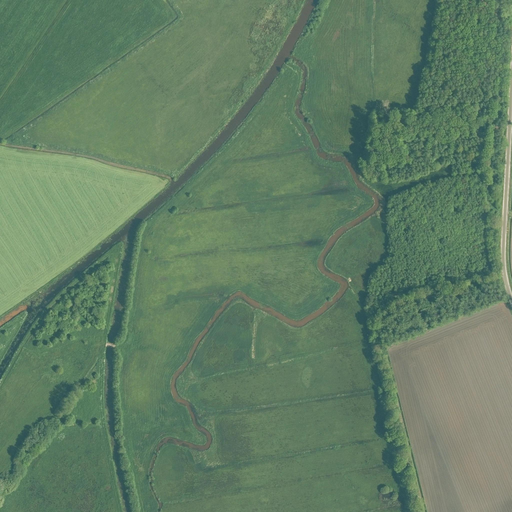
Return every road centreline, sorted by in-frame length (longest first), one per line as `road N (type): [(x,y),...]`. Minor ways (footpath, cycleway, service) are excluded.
road 1 (track): [(0,386),(41,317),(117,253),(99,394),(118,511)]
road 2 (unclassified): [(511,300),(503,262),(511,83)]
road 3 (track): [(505,278),(386,307),(378,320),(384,353)]
road 4 (track): [(507,171),(450,173),(389,193),(363,179)]
